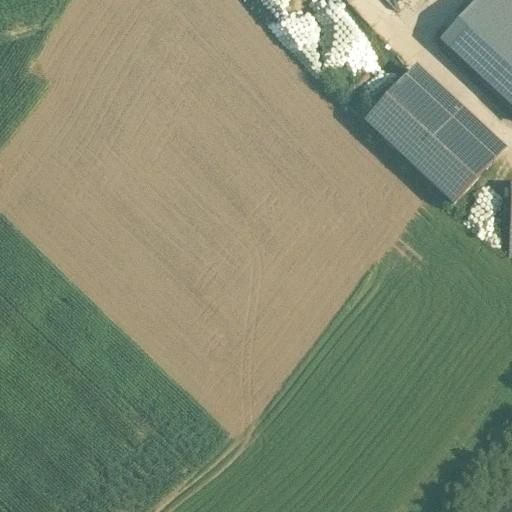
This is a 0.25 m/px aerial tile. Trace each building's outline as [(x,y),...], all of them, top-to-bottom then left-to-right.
[(355,0),(378,26),(408,0),(355,0)] [(511,0),(486,0),(483,3),(511,31),(511,0)] [(511,31),(483,3),(449,38),(492,80),(511,98),(511,31)] [(511,98),(492,80),(474,98),(511,135),(511,98)] [(493,164),(405,82),(364,125),(452,208),(493,164)]
